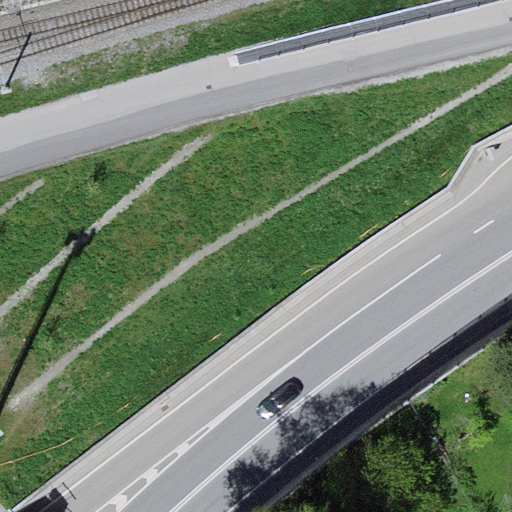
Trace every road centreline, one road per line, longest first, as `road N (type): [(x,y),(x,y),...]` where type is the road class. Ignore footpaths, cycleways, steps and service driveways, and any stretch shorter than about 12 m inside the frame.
road 1 (unclassified): [(0,154),(172,95),(511,9)]
road 2 (primary): [(462,285),(296,342),(86,511)]
road 3 (primary): [(188,511),(462,285)]
